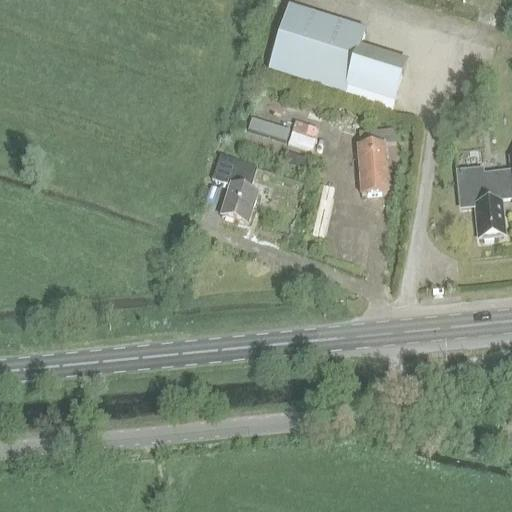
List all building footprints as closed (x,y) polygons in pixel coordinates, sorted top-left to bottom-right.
[(344,102),(390,117),(406,67),(360,53),(366,34),(289,10),(268,75),(345,99),(344,102)] [(244,133),(285,144),(288,132),(247,121),(244,133)] [(293,124),(286,145),(312,154),(320,133),(293,124)] [(387,197),(382,148),(395,147),(394,132),(358,135),(359,150),(356,150),(361,199),(387,197)] [(257,172),(219,160),(212,183),(229,189),(220,219),(248,227),(258,197),(250,194),(257,172)] [(501,219),(503,219),(503,210),(501,210),(500,202),(511,200),(511,161),(511,171),(511,176),(481,179),(481,174),(458,176),(461,210),(476,208),(479,242),(483,241),(483,243),(493,242),(493,240),(503,239),(501,219)] [(491,435),(467,430),(463,451),(487,456),(491,435)]
